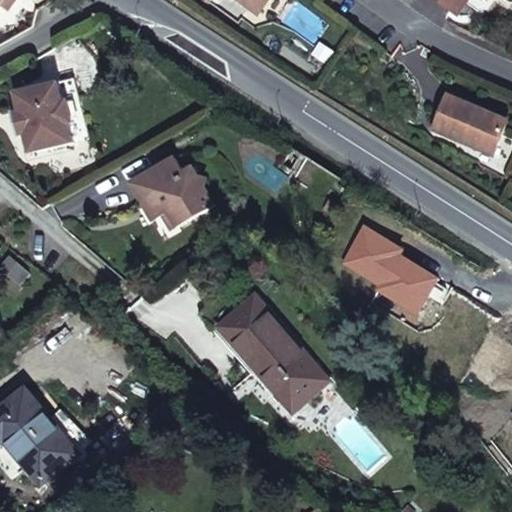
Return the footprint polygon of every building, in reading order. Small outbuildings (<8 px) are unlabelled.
[(0,4),(8,11),(12,5),(4,0),(2,0),(0,3),(0,4)] [(242,18),(250,7),(239,0),(223,0),(222,3),(242,18)] [(239,0),(250,7),(258,14),(268,0),(239,0)] [(438,0),(460,15),(470,0),(493,0),(496,2),(497,0),(438,0)] [(76,144),(90,140),(76,79),(63,82),(62,83),(66,102),(71,100),(77,124),(71,125),(76,144)] [(66,102),(62,83),(17,93),(21,112),(26,134),(31,153),(76,144),(71,125),(77,124),(71,100),(66,102)] [(495,156),(509,122),(449,96),(435,130),(495,156)] [(21,136),(26,134),(21,112),(16,113),(21,136)] [(342,179),(308,157),(292,183),(326,203),(342,179)] [(186,174),(185,172),(177,158),(133,184),(142,200),(146,198),(158,219),(163,217),(170,213),(178,228),(216,207),(206,189),(208,180),(186,174)] [(154,222),(158,219),(146,198),(142,200),(154,222)] [(172,231),(178,228),(170,213),(163,217),(172,231)] [(294,413),(331,382),(260,297),(223,328),(257,369),(234,389),(243,400),(266,379),(294,413)] [(43,485),(79,455),(28,391),(0,414),(0,447),(2,449),(20,473),(25,470),(29,466),(43,485)] [(108,445),(53,489),(65,504),(121,460),(108,445)]
